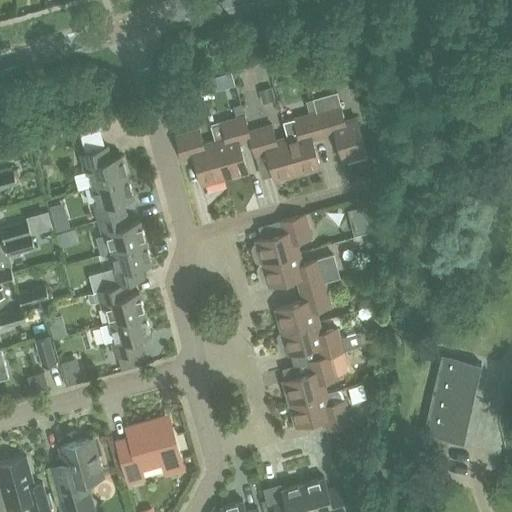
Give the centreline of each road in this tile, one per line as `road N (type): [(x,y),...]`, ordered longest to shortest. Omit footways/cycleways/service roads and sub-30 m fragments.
road 1 (residential): [(187,239),(131,27)]
road 2 (residential): [(0,421),(195,364)]
road 3 (residential): [(225,227),(381,181)]
road 4 (residential): [(212,447),(268,432),(246,349)]
road 5 (tertiary): [(0,66),(131,27)]
road 6 (residential): [(195,364),(176,280),(187,239)]
road 7 (residential): [(246,349),(244,301),(225,227)]
